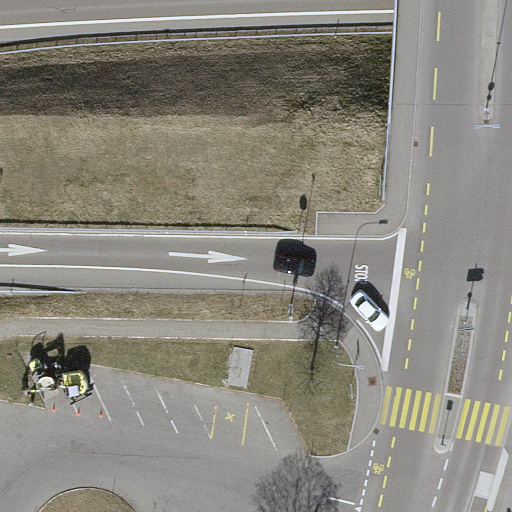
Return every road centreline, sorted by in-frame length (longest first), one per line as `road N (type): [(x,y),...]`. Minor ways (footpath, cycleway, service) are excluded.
road 1 (trunk): [(0,252),(474,276)]
road 2 (trunk): [(0,13),(285,0)]
road 3 (secondary): [(474,276),(450,422),(425,511)]
road 4 (secondary): [(482,130),(488,0)]
